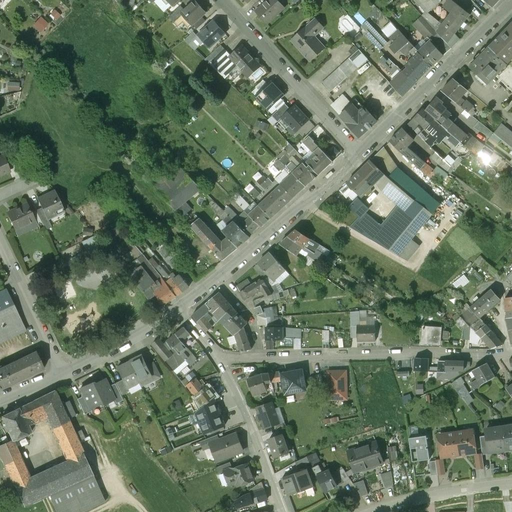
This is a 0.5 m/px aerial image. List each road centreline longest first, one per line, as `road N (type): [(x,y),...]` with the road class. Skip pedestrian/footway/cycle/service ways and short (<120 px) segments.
road 1 (residential): [(511,352),(215,357)]
road 2 (residential): [(358,154),(178,309)]
road 3 (residential): [(511,3),(358,154)]
road 4 (residential): [(358,154),(219,0)]
road 5 (residential): [(282,511),(215,357)]
road 6 (residential): [(62,375),(0,242)]
road 7 (residential): [(511,483),(374,511)]
road 8 (residential): [(178,309),(62,375)]
